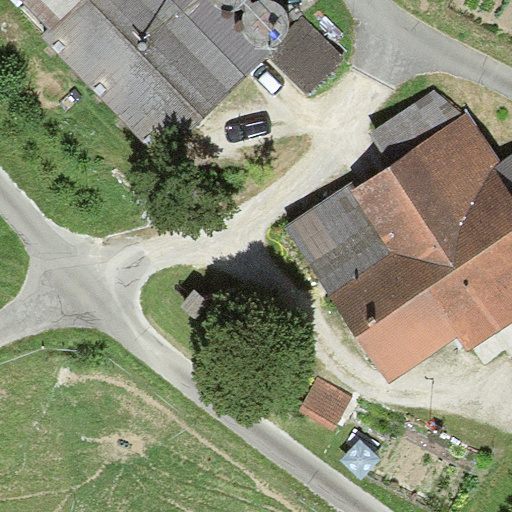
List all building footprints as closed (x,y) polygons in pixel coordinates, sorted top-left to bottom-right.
[(22,0),(52,31),(85,0),(22,0)] [(264,60),(204,0),(85,0),(52,31),(45,38),(164,159),(264,60)] [(282,50),(306,92),(352,65),(328,23),(282,50)] [(369,135),(394,168),(462,119),(437,85),(369,135)] [(353,184),(287,231),(392,383),(457,338),(466,352),(511,321),(511,204),(490,172),(502,164),(468,115),(462,119),(394,168),(359,192),(353,184)] [(511,157),(502,164),(490,172),(511,204),(511,157)] [(319,379),(301,412),(331,429),(350,396),(319,379)]
